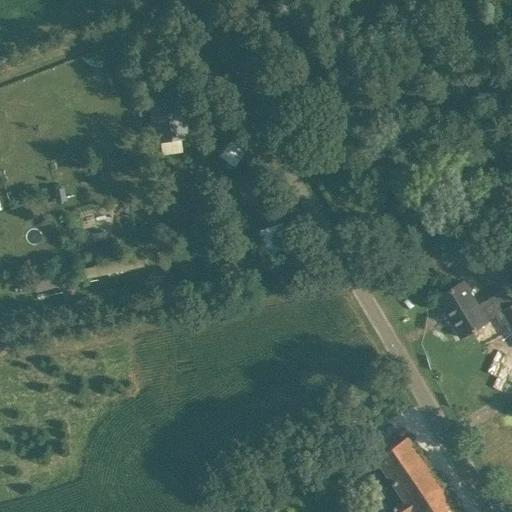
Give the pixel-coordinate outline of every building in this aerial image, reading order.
[(155,98),(158,120),(185,115),(182,94),(155,98)] [(259,175),(253,177),(251,172),(234,179),(246,206),(268,197),(259,175)] [(226,287),(237,285),(237,286),(252,283),(247,252),(232,255),(233,263),(222,264),(216,265),(217,276),(224,275),(226,287)] [(155,294),(153,280),(145,281),(148,295),(155,294)] [(511,332),(511,303),(504,289),(477,305),(463,281),(436,297),(459,337),(496,316),(501,313),(505,321),(511,332)] [(352,409),(331,423),(341,438),(362,424),(352,409)] [(457,511),(407,437),(375,458),(403,500),(392,508),(394,511),(457,511)] [(194,480),(198,488),(211,480),(207,473),(194,480)]
